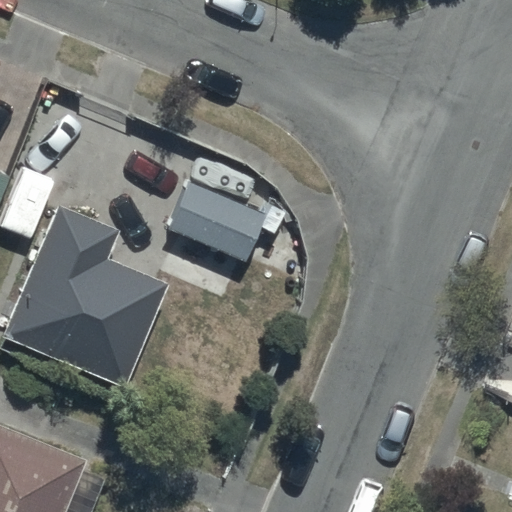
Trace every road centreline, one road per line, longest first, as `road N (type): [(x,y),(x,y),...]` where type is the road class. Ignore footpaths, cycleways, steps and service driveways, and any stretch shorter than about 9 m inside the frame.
road 1 (residential): [(470,143),(320,511)]
road 2 (residential): [(117,0),(470,143)]
